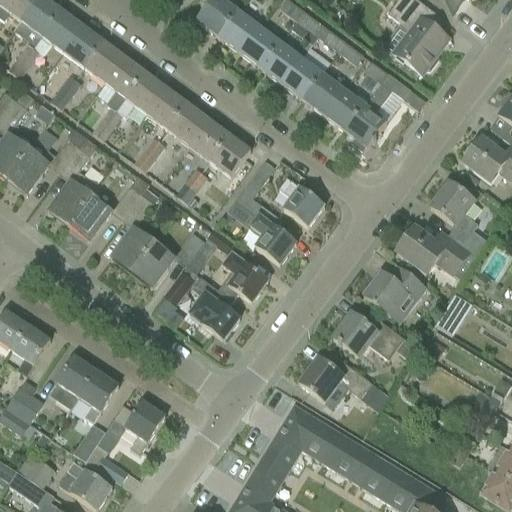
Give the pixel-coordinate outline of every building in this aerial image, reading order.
[(20,27),(40,1),(39,0),(7,0),(0,10),(0,24),(3,27),(9,19),(15,23),(20,27)] [(410,37),(408,39),(393,59),(422,81),(448,45),(420,25),(428,14),(409,0),(400,0),(386,19),(410,37)] [(41,43),(61,16),(40,1),(20,27),(13,36),(29,48),(27,51),(32,55),(41,43)] [(218,43),(237,17),(215,1),(205,15),(202,14),(201,16),(203,18),(196,27),(218,43)] [(296,27),(303,18),(287,5),(280,14),(296,27)] [(63,58),(82,32),(61,16),(41,43),(32,55),(27,51),(18,63),(29,71),(38,59),(41,61),(50,49),(63,58)] [(239,59),(259,33),(237,17),(218,43),(239,59)] [(323,33),(320,31),(303,18),(296,27),(290,34),(306,46),(299,56),(304,59),(317,42),(323,33)] [(83,73),(102,47),(82,32),(63,58),(83,73)] [(261,75),(280,49),(259,33),(239,59),(261,75)] [(346,49),(329,37),(323,33),(317,42),(323,46),(339,58),(346,49)] [(104,89),(124,63),(102,47),(83,73),(104,89)] [(282,91),(301,65),(280,49),(261,75),(282,91)] [(355,71),(363,61),(346,49),(339,58),(355,71)] [(19,84),(29,71),(18,63),(8,76),(19,84)] [(104,89),(124,105),(144,78),(124,63),(104,89)] [(303,107),(322,81),(301,65),(282,91),(303,107)] [(381,90),(388,80),(372,68),(364,78),(380,90),(381,90)] [(110,114),(101,126),(106,130),(111,134),(112,134),(121,122),(124,124),(133,111),(146,121),(166,94),(144,78),(115,117),(110,114)] [(403,106),(410,96),(388,80),(381,90),(380,90),(367,106),(368,107),(345,138),(366,154),(371,147),(373,149),(375,146),(374,144),(386,128),(374,120),(391,98),(403,106)] [(324,122),(343,96),(322,81),(303,107),(324,122)] [(70,102),(79,90),(69,82),(60,94),(70,102)] [(61,115),(70,102),(60,94),(50,107),(61,115)] [(167,136),(186,110),(166,94),(146,121),(167,136)] [(25,114),(33,105),(23,96),(15,107),(16,107),(0,129),(0,130),(10,138),(27,116),(25,114)] [(358,99),(354,104),(343,96),(324,122),(345,138),(368,107),(367,106),(358,99)] [(498,122),(511,132),(511,101),(509,99),(500,111),(504,113),(498,122)] [(0,129),(16,107),(15,107),(5,100),(0,106),(0,129)] [(189,152),(208,126),(186,110),(167,136),(189,152)] [(106,130),(101,126),(92,139),(103,147),(112,134),(111,134),(106,130)] [(208,167),(228,141),(208,126),(189,152),(208,167)] [(48,172),(50,168),(60,175),(86,143),(74,135),(67,145),(55,162),(34,147),(6,185),(26,200),(36,187),(48,172)] [(0,151),(0,180),(6,185),(34,147),(19,136),(13,145),(8,141),(0,151)] [(57,157),(63,145),(50,138),(44,151),(57,157)] [(230,183),(250,157),(228,141),(208,167),(230,183)] [(86,143),(60,175),(73,185),(70,189),(49,217),(69,231),(91,203),(90,202),(98,192),(79,178),(90,163),(89,162),(96,151),(86,143)] [(153,166),(163,153),(152,145),(142,158),(153,166)] [(511,153),(504,162),(481,145),(463,169),(490,190),(500,178),(511,186),(511,153)] [(144,178),(153,166),(142,158),(133,170),(144,178)] [(264,168),(242,197),(252,204),(274,175),(264,168)] [(195,197),(205,184),(194,176),(185,189),(195,197)] [(294,177),(288,185),(299,194),(300,195),(307,186),(294,177)] [(469,180),(463,187),(473,193),(478,187),(469,180)] [(138,183),(130,193),(114,215),(124,223),(141,201),(146,194),(145,193),(148,190),(138,183)] [(307,234),(323,212),(300,195),(299,194),(288,185),(286,184),(278,195),(291,205),(283,215),(307,234)] [(186,210),(195,197),(185,189),(175,202),(186,210)] [(483,250),(468,240),(476,230),(463,221),(473,208),(448,189),(430,213),(455,232),(448,241),(475,263),(483,250)] [(141,201),(124,223),(136,231),(152,209),(158,203),(146,194),(141,201)] [(235,207),(226,219),(249,236),(250,234),(262,243),(255,253),(263,259),(279,271),(295,250),(279,238),(275,234),(281,226),(252,204),(242,197),(235,207)] [(90,247),(100,233),(111,218),(91,203),(69,231),(90,247)] [(67,249),(74,236),(52,224),(45,237),(67,249)] [(112,263),(131,278),(154,249),(134,234),(122,249),(112,263)] [(213,234),(206,244),(226,259),(234,250),(213,234)] [(460,286),(475,263),(448,241),(442,238),(434,249),(414,234),(396,258),(425,280),(434,267),(456,283),(460,286)] [(194,262),(205,248),(191,237),(174,260),(188,270),(194,262)] [(152,293),(162,279),(174,265),(154,249),(131,278),(152,293)] [(251,309),(267,287),(232,261),(223,273),(231,278),(217,296),(232,307),(238,299),(251,309)] [(188,270),(186,273),(194,279),(202,268),(194,262),(188,270)] [(424,292),(412,283),(396,271),(387,284),(380,279),(364,302),(374,309),(373,311),(376,313),(376,311),(380,314),(388,320),(399,306),(408,313),(424,292)] [(182,278),(163,302),(175,311),(193,287),(182,278)] [(232,307),(217,296),(200,283),(191,295),(202,303),(189,321),(223,346),(239,325),(226,315),(232,307)] [(455,300),(449,310),(460,318),(467,308),(455,300)] [(0,325),(0,347),(12,356),(28,333),(5,317),(0,325)] [(387,365),(394,355),(410,367),(418,355),(402,344),(389,334),(381,328),(374,338),(350,320),(332,344),(338,349),(337,350),(341,352),(342,351),(358,363),(366,351),(367,350),(387,365)] [(27,381),(39,363),(50,347),(28,333),(12,356),(25,365),(18,375),(27,381)] [(431,345),(425,355),(437,363),(443,353),(431,345)] [(323,408),(338,389),(338,388),(358,404),(370,388),(334,361),(326,371),(317,364),(298,389),(323,408)] [(78,403),(96,377),(74,362),(49,399),(70,414),(78,403)] [(93,429),(118,392),(96,377),(78,403),(90,412),(83,422),(93,429)] [(6,414),(17,421),(32,401),(37,393),(25,385),(6,414)] [(485,411),(494,416),(502,403),(492,397),(485,411)] [(32,401),(17,421),(29,429),(43,409),(32,401)] [(112,426),(125,434),(138,442),(129,455),(130,455),(139,461),(164,423),(142,408),(134,419),(122,411),(112,426)] [(494,416),(485,411),(477,423),(486,429),(494,416)] [(258,473),(234,511),(442,511),(447,505),(295,412),(265,462),(291,477),(303,457),(392,511),(277,511),(272,509),(284,489),(258,473)] [(0,421),(0,428),(20,442),(29,429),(17,421),(6,414),(0,421)] [(99,446),(103,440),(91,432),(73,459),(85,467),(99,446)] [(448,451),(466,461),(474,449),(456,438),(448,451)] [(41,440),(34,451),(41,456),(49,444),(41,440)] [(95,474),(103,479),(120,490),(127,479),(110,468),(103,463),(109,453),(99,446),(85,467),(95,474)] [(466,461),(448,451),(446,455),(454,460),(449,468),(458,474),(466,461)] [(511,456),(508,455),(494,478),(511,488),(511,456)] [(52,473),(37,463),(28,457),(16,477),(40,493),(52,473)] [(6,491),(7,492),(13,483),(16,478),(0,467),(0,482),(8,488),(6,491)] [(57,491),(79,506),(88,511),(98,511),(111,495),(72,468),(67,477),(57,491)] [(13,483),(7,492),(37,511),(43,511),(46,507),(47,507),(48,509),(53,502),(47,498),(16,478),(13,483)] [(480,499),(491,506),(500,511),(510,511),(511,510),(511,488),(494,478),(480,499)] [(0,482),(0,501),(7,492),(6,491),(8,488),(0,482)]
